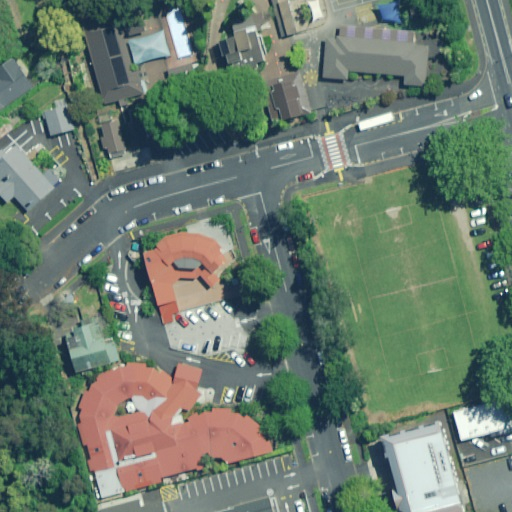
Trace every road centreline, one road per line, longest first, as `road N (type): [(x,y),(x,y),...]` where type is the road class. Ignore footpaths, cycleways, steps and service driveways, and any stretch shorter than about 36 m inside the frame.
road 1 (residential): [(346,511),(256,172)]
road 2 (residential): [(256,172),(135,206),(15,295)]
road 3 (residential): [(511,104),(256,172)]
